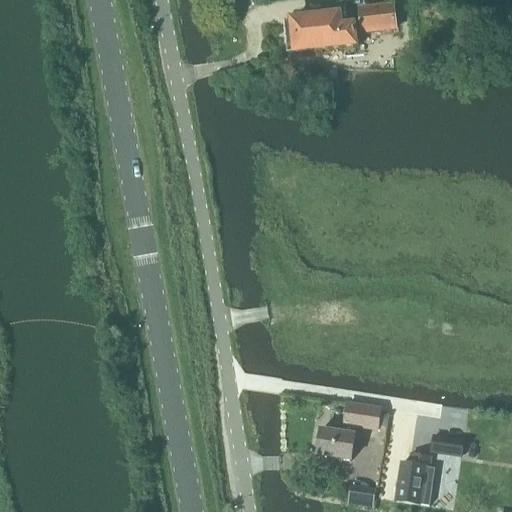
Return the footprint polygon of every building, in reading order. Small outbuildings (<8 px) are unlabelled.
[(396,5),(358,8),(360,36),(398,33),(396,5)] [(344,26),(343,16),(290,22),(294,55),(360,48),(357,25),(344,26)] [(346,406),(342,427),(379,433),(382,412),(346,406)] [(353,465),(357,438),(322,432),(318,458),(353,465)] [(434,438),(432,455),(461,459),(464,442),(434,438)] [(401,465),(395,505),(422,509),(430,510),(433,491),(424,490),(428,469),(431,470),(433,461),(412,458),(410,466),(401,465)]
